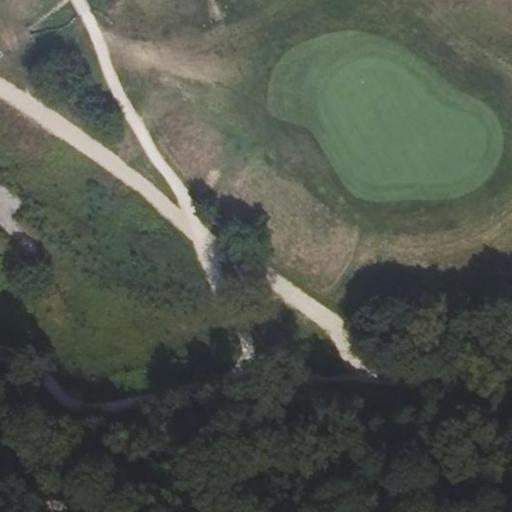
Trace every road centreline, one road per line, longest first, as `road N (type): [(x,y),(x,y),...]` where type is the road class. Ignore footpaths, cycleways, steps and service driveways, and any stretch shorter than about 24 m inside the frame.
road 1 (track): [(511,385),(334,385),(134,399),(0,358)]
road 2 (track): [(0,82),(122,162),(196,231),(324,318),(380,385)]
